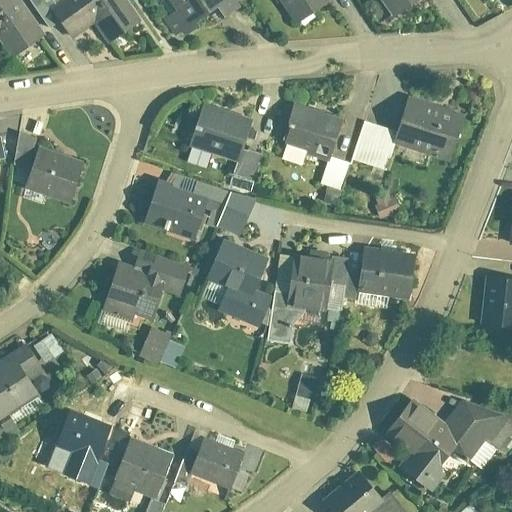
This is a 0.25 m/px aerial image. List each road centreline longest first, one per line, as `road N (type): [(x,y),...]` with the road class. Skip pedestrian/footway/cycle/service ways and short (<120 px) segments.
road 1 (residential): [(511,101),(489,179),(397,381),(335,456),(267,511)]
road 2 (residential): [(511,38),(464,51),(146,87)]
road 3 (residential): [(0,322),(101,231),(146,87)]
road 4 (residential): [(146,87),(0,103)]
